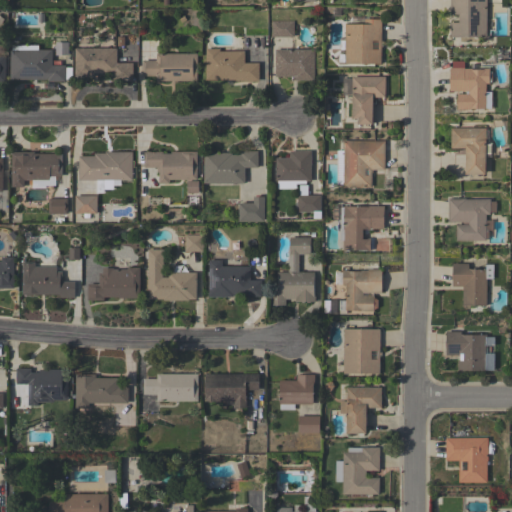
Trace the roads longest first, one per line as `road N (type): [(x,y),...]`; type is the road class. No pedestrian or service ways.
road 1 (residential): [(419,511),(416,0)]
road 2 (residential): [(0,120),(297,120)]
road 3 (residential): [(0,331),(91,341),(291,341)]
